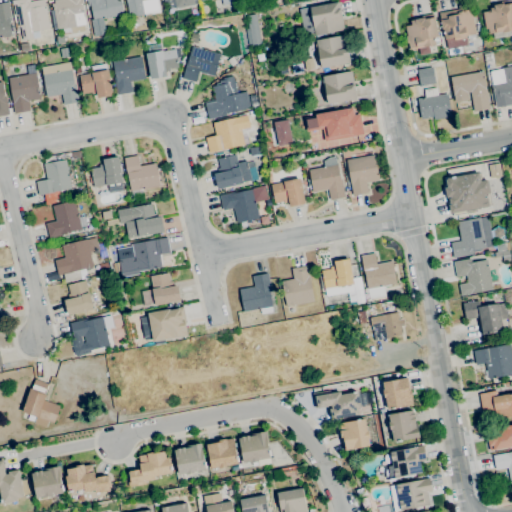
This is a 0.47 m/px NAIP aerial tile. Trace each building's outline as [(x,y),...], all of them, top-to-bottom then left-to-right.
[(23,40),(20,27),(19,27),(17,15),(15,16),(13,5),(12,5),(12,0),(28,0),(29,2),(37,0),(42,0),(42,1),(44,1),(49,28),(32,32),(33,38),(23,40)] [(53,30),(51,20),(55,19),(53,8),(52,8),(51,4),(54,3),(54,0),(82,0),(84,12),(83,12),(85,24),(76,26),(57,30),(57,29),(53,30)] [(94,36),(91,20),(93,19),(90,5),(88,6),(86,0),(120,0),(123,14),(103,18),(106,34),(94,36)] [(129,17),(125,0),(155,0),(157,10),(143,12),(144,14),(129,17)] [(175,8),(175,6),(165,8),(163,0),(193,0),(194,5),(175,8)] [(511,34),(493,38),(492,33),(489,33),(488,28),(485,29),(482,12),(490,10),(490,8),(494,7),(493,3),(511,0),(511,34)] [(0,36),(0,2),(9,1),(9,5),(8,5),(11,20),(9,20),(12,36),(4,37),(4,36),(0,36)] [(314,35),(313,32),(303,34),(299,9),(337,2),(338,8),(340,8),(344,30),(314,35)] [(448,46),(447,39),(444,39),(439,13),(462,8),(463,12),(466,11),(466,10),(470,9),(470,10),(471,10),(475,34),(466,35),(466,38),(460,39),(461,43),(448,46)] [(248,47),(245,29),(248,28),(246,15),(255,13),(261,45),(248,47)] [(409,50),(408,43),(406,43),(405,36),(407,36),(405,26),(411,25),(410,21),(414,20),(414,17),(434,13),(438,36),(434,37),(435,44),(424,46),(424,47),(409,50)] [(321,68),(315,40),(344,34),(349,56),(347,57),(348,62),(321,68)] [(150,79),(145,53),(153,52),(152,46),(160,45),(161,50),(162,50),(162,51),(175,49),(178,67),(165,70),(166,76),(150,79)] [(195,83),(182,78),(192,46),(220,55),(214,76),(198,72),(195,83)] [(61,58),(59,49),(67,47),(69,56),(61,58)] [(116,95),(113,77),(115,77),(112,62),(141,56),(145,79),(130,81),(132,92),(116,95)] [(63,105),(61,94),(46,97),(41,67),(70,62),(74,84),(75,84),(78,102),(63,105)] [(419,86),(416,70),(420,69),(420,66),(430,64),(431,67),(432,67),(435,83),(419,86)] [(14,113),(12,98),(8,77),(28,74),(26,67),(34,65),(35,73),(36,73),(40,98),(28,100),(30,111),(14,113)] [(511,104),(496,107),(492,85),(505,82),(502,67),(511,65),(511,104)] [(97,98),(96,93),(92,94),(91,92),(82,94),(79,75),(91,73),(108,70),(112,95),(97,98)] [(327,104),(322,76),(351,70),(356,92),(354,92),(356,98),(327,104)] [(473,111),(470,92),(467,93),(468,100),(454,102),(450,77),(483,71),(490,108),(473,111)] [(208,119),(204,103),(215,100),(212,86),(215,85),(215,84),(220,83),(219,80),(222,79),(222,78),(232,76),(235,90),(236,90),(237,93),(246,91),(250,107),(225,113),(226,115),(208,119)] [(0,115),(0,82),(2,82),(5,96),(6,96),(9,114),(0,115)] [(434,120),(434,116),(420,119),(417,99),(425,98),(423,90),(436,88),(437,95),(447,94),(451,117),(434,120)] [(350,108),(352,115),(359,113),(362,133),(324,140),(321,128),(306,131),(303,116),(350,108)] [(208,153),(205,138),(215,135),(212,123),(247,115),(249,127),(240,129),(244,145),(208,153)] [(271,121),(277,145),(292,143),(286,118),(271,121)] [(248,138),(246,131),(253,129),(255,137),(248,138)] [(253,155),(250,153),(249,148),(259,146),(260,154),(253,155)] [(71,159),(70,152),(80,151),(81,157),(71,159)] [(352,195),(349,180),(347,180),(345,168),(347,167),(346,160),(374,154),(379,180),(366,183),(368,193),(352,195)] [(132,200),(127,175),(126,175),(123,158),(138,155),(140,166),(155,163),(159,185),(142,188),(144,197),(132,200)] [(217,189),(214,174),(218,173),(216,168),(219,168),(217,159),(235,155),(237,163),(246,161),(247,163),(252,162),(257,179),(217,189)] [(329,200),(327,189),(312,192),(308,170),(324,167),(323,161),(329,158),(335,156),(339,178),(341,178),(345,197),(329,200)] [(93,187),(90,169),(99,167),(99,165),(103,164),(103,159),(118,157),(122,182),(119,182),(120,185),(116,185),(115,183),(113,183),(113,186),(109,186),(109,184),(93,187)] [(46,204),(44,195),(38,196),(35,181),(46,179),(43,164),(65,159),(71,188),(58,190),(60,202),(46,204)] [(490,178),(488,165),(499,163),(501,176),(490,178)] [(447,178),(479,172),(480,181),(487,180),(490,193),(486,194),(489,206),(466,210),(466,213),(452,216),(452,213),(450,213),(448,205),(449,204),(448,197),(446,198),(444,188),(446,187),(445,180),(447,178)] [(289,207),(288,202),(284,203),(283,201),(274,203),(270,184),(283,182),(282,181),(299,178),(304,204),(289,207)] [(252,188),(264,185),(267,199),(255,202),(252,189),(252,188)] [(236,223),(233,208),(222,210),(219,195),(236,191),(236,192),(252,189),(255,202),(258,218),(236,223)] [(49,239),(45,223),(55,221),(52,205),(74,200),(81,229),(66,232),(67,235),(49,239)] [(128,238),(125,222),(124,222),(121,209),(151,204),(153,214),(156,214),(156,217),(160,217),(163,231),(139,235),(139,236),(128,238)] [(453,258),(450,243),(460,240),(457,221),(480,217),(480,218),(487,217),(490,231),(492,231),(497,227),(502,229),(504,235),(499,238),(493,236),(491,236),(493,246),(471,251),(472,254),(453,258)] [(65,283),(63,274),(57,275),(54,260),(64,258),(61,245),(96,237),(99,249),(89,251),(93,266),(85,268),(87,278),(65,283)] [(122,277),(117,255),(130,252),(129,249),(119,251),(118,246),(128,244),(128,245),(166,237),(169,252),(159,254),(161,267),(138,271),(139,273),(122,277)] [(497,251),(495,244),(504,243),(505,249),(497,251)] [(503,262),(502,256),(495,257),(494,252),(508,250),(510,260),(503,262)] [(369,298),(367,288),(367,289),(364,273),(363,274),(360,256),(374,253),(376,264),(392,261),(396,283),(383,286),(385,295),(369,298)] [(460,295),(458,284),(467,283),(466,275),(455,277),(453,262),(471,258),(472,262),(486,259),(492,290),(460,295)] [(326,296),(324,288),(321,289),(318,273),(321,273),(321,270),(330,269),(330,266),(334,266),(333,262),(348,259),(353,284),(352,284),(353,291),(326,296)] [(100,270),(98,264),(106,262),(108,268),(100,270)] [(286,306),(281,281),(293,279),(291,268),(307,265),(314,301),(286,306)] [(155,305),(150,276),(167,273),(169,282),(171,282),(172,286),(177,285),(180,300),(155,305)] [(261,314),(260,309),(243,312),(239,289),(254,286),(252,275),(266,273),(272,306),(271,307),(272,312),(261,314)] [(67,315),(63,300),(68,299),(67,294),(69,294),(67,285),(85,280),(93,309),(67,315)] [(482,334),(478,317),(465,319),(462,304),(479,300),(480,307),(497,303),(498,304),(505,303),(508,318),(500,319),(502,330),(482,334)] [(374,341),(369,317),(378,316),(378,312),(383,311),(382,306),(393,303),(395,312),(397,312),(398,319),(402,319),(404,326),(400,326),(402,335),(374,341)] [(153,342),(147,314),(182,306),(186,323),(184,323),(186,335),(153,342)] [(359,325),(358,322),(354,323),(352,313),(356,312),(355,308),(362,306),(363,311),(364,310),(366,318),(367,318),(368,323),(359,325)] [(76,357),(75,354),(74,354),(73,349),(73,348),(73,347),(72,347),(71,342),(72,341),(71,337),(72,336),(69,323),(87,319),(87,321),(110,315),(113,327),(105,329),(109,345),(90,350),(90,353),(76,357)] [(511,373),(488,379),(484,363),(475,365),(472,351),(509,344),(511,358),(511,373)] [(387,409),(385,397),(383,398),(382,389),(383,389),(382,382),(406,378),(409,391),(410,391),(412,405),(387,409)] [(46,426),(34,422),(36,417),(35,416),(33,422),(27,420),(29,415),(21,412),(29,389),(31,389),(34,380),(48,384),(44,394),(46,395),(44,400),(59,406),(53,423),(48,421),(46,426)] [(484,421),(478,394),(495,391),(496,396),(500,395),(499,387),(506,386),(508,394),(511,393),(511,416),(509,417),(509,419),(501,420),(500,418),(484,421)] [(331,420),(329,409),(331,409),(331,405),(327,406),(327,407),(317,409),(317,408),(315,408),(312,394),(330,390),(331,394),(340,392),(341,395),(357,392),(360,408),(357,408),(358,415),(331,420)] [(363,405),(361,396),(368,395),(369,404),(363,405)] [(393,441),(391,430),(389,430),(387,422),(389,422),(388,414),(412,410),(412,413),(414,413),(415,421),(414,421),(415,426),(417,426),(419,437),(393,441)] [(345,450),(343,438),(340,438),(339,430),(340,430),(339,423),(364,418),(366,431),(368,430),(369,438),(368,439),(369,446),(345,450)] [(511,446),(511,425),(485,429),(488,449),(511,446)] [(258,466),(257,462),(250,463),(250,462),(243,463),(238,439),(255,435),(255,434),(267,431),(269,443),(267,443),(271,463),(258,466)] [(210,469),(206,444),(219,442),(218,440),(233,438),(237,464),(225,466),(226,467),(218,468),(218,467),(210,469)] [(178,475),(174,450),(190,447),(189,445),(201,443),(205,470),(193,472),(193,473),(186,474),(186,473),(178,475)] [(392,478),(392,476),(385,477),(383,466),(392,465),(389,452),(423,446),(425,460),(419,461),(421,473),(392,478)] [(128,487),(125,472),(140,469),(139,463),(140,463),(138,456),(146,454),(146,453),(153,451),(153,453),(164,451),(165,457),(169,457),(171,473),(154,476),(155,479),(145,481),(145,484),(128,487)] [(511,451),(491,454),(493,469),(506,468),(508,487),(511,486),(511,451)] [(1,504),(0,498),(0,458),(3,458),(5,470),(4,471),(5,474),(8,474),(8,472),(18,470),(23,497),(16,498),(17,502),(1,504)] [(94,493),(94,490),(84,492),(84,489),(68,492),(65,476),(67,475),(66,469),(75,467),(75,466),(83,464),(83,466),(91,464),(93,472),(94,478),(106,476),(106,477),(108,476),(111,490),(94,493)] [(53,501),(52,496),(43,498),(43,496),(36,497),(31,473),(45,471),(45,469),(60,466),(62,476),(59,477),(62,492),(60,493),(61,500),(53,501)] [(400,510),(396,484),(429,478),(432,492),(427,493),(429,504),(400,510)] [(279,511),(276,493),(302,488),(306,511),(279,511)] [(241,511),(239,500),(265,495),(268,511),(241,511)] [(161,511),(161,508),(172,506),(171,502),(176,501),(177,505),(186,503),(187,511),(161,511)] [(206,511),(205,506),(230,501),(232,511),(206,511)]
